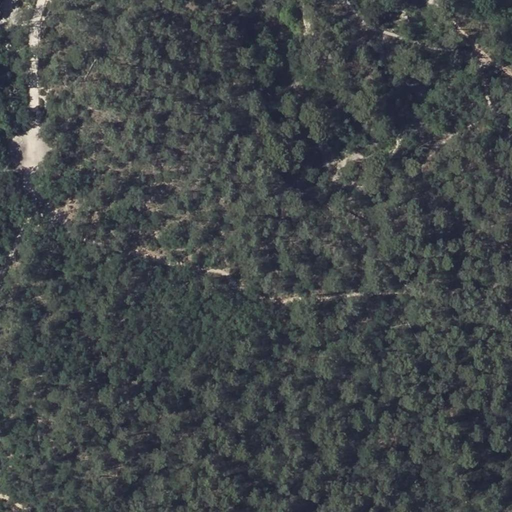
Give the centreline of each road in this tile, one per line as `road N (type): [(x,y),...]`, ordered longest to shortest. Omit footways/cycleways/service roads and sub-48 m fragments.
road 1 (track): [(0,278),(31,203),(27,132),(40,0)]
road 2 (track): [(430,0),(481,55),(488,99),(511,141)]
